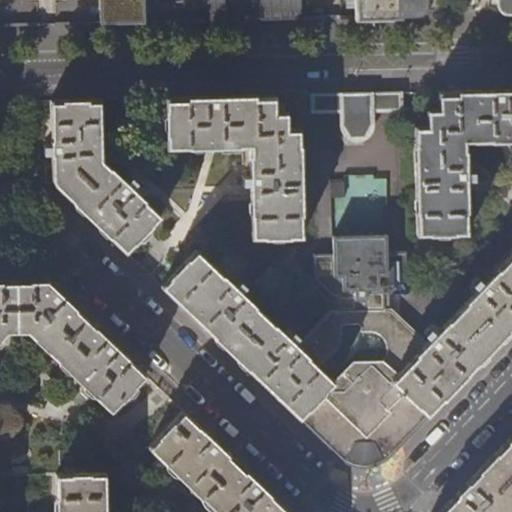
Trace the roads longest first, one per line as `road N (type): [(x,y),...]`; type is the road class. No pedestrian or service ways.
road 1 (residential): [(0,65),(511,54)]
road 2 (residential): [(364,509),(318,488),(67,250),(45,236),(0,229)]
road 3 (residential): [(364,509),(411,486),(511,379)]
